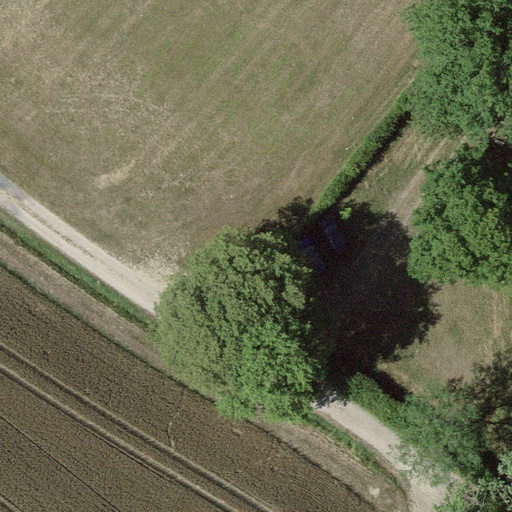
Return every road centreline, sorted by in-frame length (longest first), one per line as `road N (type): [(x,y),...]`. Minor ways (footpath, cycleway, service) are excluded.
road 1 (track): [(0,186),(148,296),(384,436),(418,475),(432,511)]
road 2 (track): [(279,370),(511,66)]
